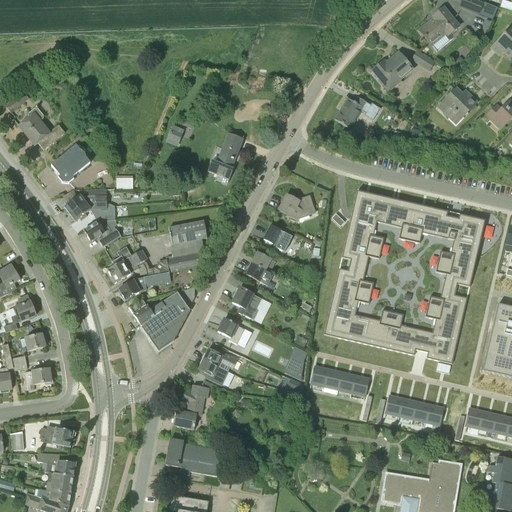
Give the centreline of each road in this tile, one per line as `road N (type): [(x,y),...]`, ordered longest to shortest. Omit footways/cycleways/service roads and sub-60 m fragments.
road 1 (tertiary): [(151,384),(173,362),(285,141)]
road 2 (residential): [(0,213),(48,296),(71,381),(69,397),(54,407),(0,414)]
road 3 (residential): [(511,207),(371,175),(285,141)]
road 4 (residential): [(319,355),(511,400)]
road 5 (secondary): [(35,209),(80,311),(97,393)]
road 6 (secondary): [(108,385),(87,293),(35,209)]
road 7 (tertiary): [(285,141),(329,66),(394,0)]
road 8 (residential): [(135,511),(151,384)]
road 9 (secondary): [(97,393),(83,511)]
